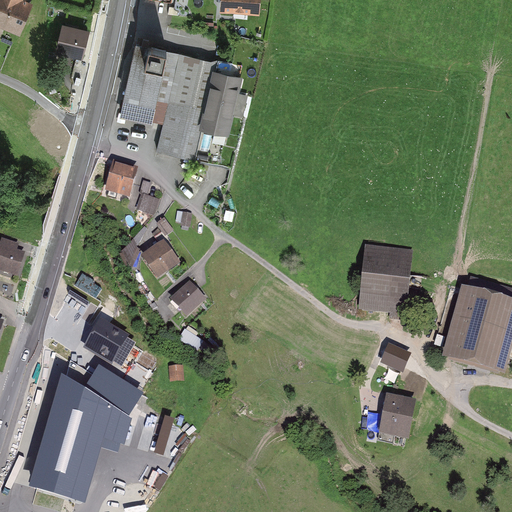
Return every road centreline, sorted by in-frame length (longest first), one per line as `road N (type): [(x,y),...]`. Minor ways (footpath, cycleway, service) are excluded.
road 1 (residential): [(511,436),(439,388),(411,342),(392,329),(329,313),(221,235),(152,170),(83,144)]
road 2 (track): [(30,326),(129,379),(240,463),(271,511)]
road 3 (primary): [(83,144),(0,424)]
road 4 (primary): [(116,0),(86,132)]
